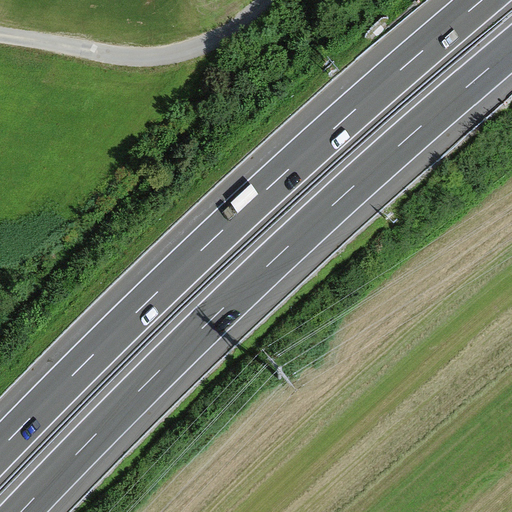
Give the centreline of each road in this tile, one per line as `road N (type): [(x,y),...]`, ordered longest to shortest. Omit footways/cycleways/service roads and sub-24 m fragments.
road 1 (motorway): [(16,511),(249,282),(511,46)]
road 2 (motorway): [(477,0),(383,72),(0,451)]
